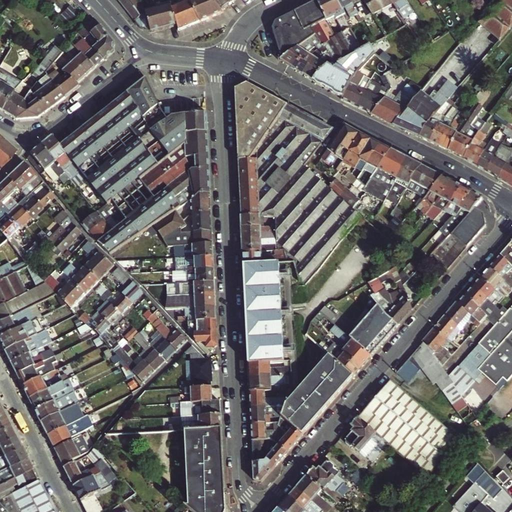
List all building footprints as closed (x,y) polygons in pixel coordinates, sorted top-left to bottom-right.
[(140,2),(141,0),(118,0),(129,13),(141,3),(140,2)] [(170,0),(172,4),(178,26),(179,31),(201,22),(192,9),(185,0),(170,0)] [(212,0),(185,0),(192,9),(201,22),(224,13),(222,10),(212,0)] [(212,0),(222,10),(231,3),(228,0),(212,0)] [(336,0),(319,0),(317,1),(328,22),(336,18),(337,20),(344,17),(341,12),(342,11),(336,0)] [(336,0),(342,11),(347,9),(348,11),(346,13),(352,25),(360,20),(359,18),(349,0),(336,0)] [(367,8),(362,0),(349,0),(359,18),(361,17),(370,13),(367,8)] [(390,0),(362,0),(367,8),(370,13),(372,16),(394,5),(390,0)] [(390,0),(394,5),(399,13),(409,6),(405,0),(390,0)] [(420,0),(427,10),(433,5),(429,0),(420,0)] [(496,46),(511,27),(511,0),(497,0),(484,17),(479,23),(482,25),(496,37),(491,42),(496,46)] [(328,22),(317,1),(295,12),(306,31),(311,28),(316,35),(318,38),(324,46),(326,49),(330,54),(333,59),(336,63),(363,49),(351,29),(336,38),(334,33),(328,22)] [(152,33),(178,26),(172,4),(147,12),(141,3),(129,13),(142,29),(152,33)] [(306,31),(295,12),(276,22),(273,29),(282,58),(305,42),(316,35),(311,28),(306,31)] [(115,43),(96,19),(95,20),(79,34),(105,60),(115,51),(115,43)] [(461,45),(463,47),(482,25),(479,23),(473,30),(461,45)] [(334,33),(336,38),(351,29),(349,26),(344,29),(343,28),(334,33)] [(456,29),(451,32),(457,41),(462,38),(456,29)] [(76,36),(72,42),(96,68),(98,66),(105,60),(79,34),(76,36)] [(424,50),(435,42),(429,34),(418,41),(424,50)] [(281,60),(292,67),(310,55),(324,46),(318,38),(307,45),(305,42),(282,58),(281,60)] [(490,41),(475,59),(481,63),(496,46),(491,42),(490,41)] [(68,47),(78,58),(64,71),(69,74),(76,80),(79,83),(96,68),(72,42),(68,47)] [(363,49),(336,63),(329,68),(323,71),(313,81),(343,98),(359,72),(376,55),(371,45),(368,46),(363,49)] [(63,53),(56,47),(36,73),(43,78),(44,76),(46,74),(55,63),(61,55),(63,53)] [(310,55),(292,67),(300,72),(303,74),(330,54),(326,49),(313,58),(310,55)] [(330,54),(303,74),(313,81),(323,71),(329,68),(324,64),(333,59),(330,54)] [(59,66),(66,58),(61,55),(55,63),(59,66)] [(0,69),(0,109),(4,112),(20,86),(22,83),(0,69)] [(386,75),(388,79),(397,73),(394,70),(386,75)] [(47,76),(56,86),(66,98),(71,94),(81,86),(79,83),(76,80),(69,74),(60,81),(53,72),(47,76)] [(366,76),(359,72),(343,98),(342,100),(357,107),(372,82),(365,78),(366,76)] [(41,80),(39,83),(56,105),(64,99),(66,98),(56,86),(47,76),(46,74),(44,76),(43,78),(41,80)] [(167,120),(164,113),(147,78),(128,92),(150,132),(139,140),(158,166),(183,146),(187,146),(186,115),(172,118),(167,120)] [(372,82),(357,107),(372,115),(386,98),(392,89),(392,87),(389,89),(388,87),(391,85),(388,79),(386,81),(387,83),(380,94),(378,92),(381,87),(372,82)] [(417,98),(422,92),(406,80),(400,88),(404,91),(406,89),(417,98)] [(422,92),(417,98),(408,109),(394,126),(400,129),(404,130),(420,138),(426,126),(432,120),(446,103),(458,89),(448,81),(438,93),(427,85),(422,92)] [(39,83),(32,93),(47,112),(56,105),(39,83)] [(239,160),(252,159),(289,106),(247,83),(235,89),(239,160)] [(20,86),(4,112),(15,118),(32,93),(20,86)] [(471,114),(466,120),(458,133),(449,152),(465,159),(473,144),(476,140),(486,124),(477,118),(484,108),(483,108),(492,96),(483,89),(474,101),(477,104),(474,108),(471,114)] [(61,145),(67,152),(109,204),(113,201),(117,205),(120,209),(128,220),(98,243),(111,255),(139,236),(155,225),(159,223),(165,218),(162,214),(168,208),(159,197),(155,199),(140,180),(158,166),(139,140),(150,132),(128,92),(79,131),(61,145)] [(32,93),(15,118),(17,120),(39,118),(47,112),(32,93)] [(408,109),(386,98),(372,115),(378,118),(394,126),(408,109)] [(191,101),(164,113),(167,120),(172,118),(186,115),(188,115),(208,113),(207,106),(207,103),(193,104),(191,101)] [(446,103),(432,120),(426,126),(420,138),(430,142),(439,125),(440,125),(444,116),(446,117),(454,108),(446,103)] [(305,166),(333,130),(289,106),(252,159),(239,160),(241,197),(242,216),(260,215),(261,215),(274,217),(275,219),(275,226),(275,231),(276,238),(276,243),(276,251),(284,250),(286,256),(287,262),(294,262),(297,275),(299,282),(304,286),(343,240),(363,218),(353,209),(341,199),(333,191),(329,188),(327,186),(305,166)] [(439,125),(430,142),(440,147),(453,120),(455,121),(461,113),(457,110),(454,108),(446,117),(444,116),(440,125),(439,125)] [(453,120),(440,147),(444,149),(449,152),(458,133),(466,120),(471,114),(466,110),(463,114),(461,113),(455,121),(453,120)] [(209,145),(208,113),(188,115),(186,115),(187,146),(209,145)] [(476,140),(482,143),(492,127),(487,122),(486,124),(476,140)] [(344,160),(361,134),(346,126),(322,159),(329,164),(336,155),(344,160)] [(510,133),(506,130),(502,127),(500,129),(508,135),(510,133)] [(377,142),(361,134),(344,160),(343,162),(355,169),(360,161),(367,166),(382,145),(377,142)] [(0,169),(17,151),(0,136),(0,169)] [(42,145),(56,161),(67,152),(61,145),(53,136),(42,145)] [(477,166),(487,172),(502,145),(492,140),(486,152),(477,166)] [(465,159),(477,166),(486,152),(473,144),(465,159)] [(41,174),(45,170),(55,182),(59,178),(64,184),(71,179),(56,161),(42,145),(32,154),(28,158),(41,174)] [(211,193),(209,154),(209,145),(187,146),(183,146),(158,166),(140,180),(155,199),(159,197),(168,208),(162,214),(165,218),(176,211),(202,193),(211,193)] [(365,187),(375,173),(391,150),(382,145),(367,166),(357,180),(365,187)] [(487,172),(499,179),(508,164),(511,159),(511,157),(511,149),(502,145),(487,172)] [(371,210),(360,201),(353,209),(363,218),(387,240),(395,231),(392,228),(379,218),(377,216),(383,205),(387,197),(393,186),(408,159),(391,150),(375,173),(365,187),(363,191),(367,193),(378,199),(371,210)] [(399,203),(411,180),(410,180),(422,166),(411,160),(408,159),(393,186),(397,188),(391,199),(399,203)] [(357,180),(367,166),(360,161),(355,169),(351,175),(357,180)] [(25,163),(17,170),(36,190),(44,183),(45,183),(25,163)] [(511,166),(508,164),(499,179),(511,186),(511,166)] [(420,203),(443,177),(426,168),(422,166),(410,180),(411,180),(417,183),(413,191),(422,196),(414,206),(416,208),(420,203)] [(17,170),(9,178),(19,188),(28,198),(32,194),(36,190),(17,170)] [(348,172),(345,176),(353,184),(357,180),(351,175),(348,172)] [(420,203),(428,210),(454,183),(443,177),(420,203)] [(0,186),(0,221),(9,214),(20,205),(24,201),(21,198),(16,202),(11,196),(19,188),(9,178),(0,186)] [(349,190),(337,180),(329,188),(333,191),(341,199),(349,190)] [(357,180),(353,184),(362,191),(365,187),(357,180)] [(436,217),(443,210),(463,188),(459,186),(454,183),(428,210),(436,217)] [(391,199),(397,188),(393,186),(387,197),(391,199)] [(44,208),(56,197),(47,187),(35,198),(44,208)] [(463,188),(443,210),(449,215),(441,224),(444,226),(452,217),(473,193),(463,188)] [(349,190),(341,199),(353,209),(360,201),(354,196),(349,190)] [(211,193),(202,193),(176,211),(181,219),(212,218),(211,203),(211,193)] [(473,193),(452,217),(460,224),(474,209),(475,209),(483,199),(473,193)] [(32,218),(44,208),(35,198),(30,203),(26,199),(24,201),(20,205),(32,218)] [(90,233),(106,221),(102,216),(117,205),(113,201),(109,204),(98,212),(82,224),(90,233)] [(399,203),(393,214),(399,219),(406,206),(399,203)] [(20,205),(9,214),(21,229),(32,218),(20,205)] [(386,206),(383,205),(377,216),(379,218),(386,206)] [(76,216),(81,222),(91,214),(86,207),(76,216)] [(420,211),(416,208),(403,222),(407,226),(420,211)] [(474,209),(460,224),(451,234),(467,248),(476,238),(486,226),(484,214),(475,209),(474,209)] [(155,225),(169,246),(213,244),(213,232),(187,233),(186,226),(184,228),(179,220),(181,219),(176,211),(165,218),(159,223),(155,225)] [(64,212),(55,220),(60,225),(69,217),(64,212)] [(13,235),(21,229),(9,214),(0,221),(0,228),(8,239),(27,263),(40,251),(38,249),(35,245),(27,252),(13,235)] [(109,224),(106,221),(90,233),(97,242),(124,221),(120,215),(109,224)] [(242,226),(243,228),(261,227),(275,226),(275,219),(261,220),(260,215),(242,216),(242,226)] [(62,227),(60,230),(64,233),(73,242),(83,232),(73,223),(71,219),(70,216),(69,217),(60,225),(62,227)] [(186,226),(187,233),(213,232),(212,218),(181,219),(179,220),(184,228),(186,226)] [(55,220),(44,231),(50,238),(55,234),(53,232),(60,225),(55,220)] [(395,231),(403,222),(400,220),(392,228),(395,231)] [(243,228),(243,240),(262,239),(276,238),(275,231),(261,232),(261,227),(243,228)] [(50,238),(44,231),(39,235),(46,242),(49,239),(50,238)] [(64,233),(56,241),(54,239),(51,242),(63,253),(73,242),(64,233)] [(451,234),(446,239),(463,253),(467,248),(451,234)] [(0,281),(29,266),(27,263),(8,239),(0,245),(0,257),(6,265),(0,267),(0,281)] [(262,239),(243,240),(244,252),(263,251),(276,251),(276,243),(262,244),(262,239)] [(443,243),(440,246),(456,260),(463,253),(446,239),(443,243)] [(94,258),(86,266),(94,273),(107,259),(100,252),(92,244),(90,241),(83,248),(94,258)] [(511,242),(501,255),(511,265),(511,242)] [(213,244),(169,246),(169,252),(184,251),(185,258),(214,257),(214,255),(213,244)] [(440,246),(436,250),(452,265),(456,260),(440,246)] [(436,250),(432,255),(448,270),(452,265),(436,250)] [(263,251),(244,252),(245,264),(280,263),(287,262),(286,256),(263,257),(263,251)] [(495,262),(490,267),(502,279),(511,267),(511,265),(501,255),(495,262)] [(214,257),(185,258),(175,259),(176,267),(167,268),(167,272),(214,269),(214,257)] [(101,280),(115,266),(107,259),(94,273),(101,280)] [(289,362),(280,263),(245,264),(245,266),(246,277),(245,277),(245,278),(246,278),(246,289),(246,291),(246,301),(246,303),(247,303),(247,314),(247,316),(248,326),(247,326),(247,328),(248,328),(248,338),(248,340),(249,351),(248,351),(248,352),(249,364),(271,363),(274,363),(289,362)] [(86,266),(80,272),(72,264),(64,272),(72,280),(79,287),(86,280),(94,273),(86,266)] [(40,277),(29,266),(0,281),(0,306),(45,282),(40,277)] [(371,296),(387,315),(399,326),(414,309),(404,286),(399,275),(396,267),(386,273),(392,285),(397,282),(401,290),(396,295),(395,294),(392,298),(385,289),(384,289),(378,278),(369,284),(371,287),(374,293),(371,296)] [(490,267),(482,277),(505,299),(507,296),(505,293),(507,291),(509,293),(511,290),(511,288),(502,279),(490,267)] [(119,269),(114,274),(125,285),(130,280),(125,275),(121,271),(119,269)] [(181,275),(181,283),(215,282),(214,269),(167,272),(163,272),(163,275),(181,275)] [(52,278),(45,271),(40,277),(45,282),(47,283),(52,278)] [(86,280),(79,287),(87,295),(101,280),(94,273),(86,280)] [(505,299),(482,277),(474,286),(497,307),(500,304),(505,299)] [(59,296),(64,302),(79,287),(72,280),(64,289),(55,280),(52,278),(47,283),(56,294),(59,296)] [(131,279),(130,280),(125,285),(120,290),(133,303),(144,293),(131,279)] [(45,282),(0,306),(0,323),(56,294),(47,283),(45,282)] [(158,301),(165,309),(216,306),(216,304),(215,282),(181,283),(168,284),(168,291),(178,290),(178,295),(154,297),(158,301)] [(497,307),(474,286),(466,295),(480,308),(489,316),(497,307)] [(71,310),(87,295),(79,287),(64,302),(67,305),(69,307),(71,310)] [(102,298),(106,302),(109,300),(115,294),(110,290),(102,298)] [(133,303),(120,290),(115,294),(109,300),(122,314),(133,303)] [(56,294),(0,323),(0,338),(32,323),(67,305),(64,302),(59,296),(56,294)] [(470,313),(472,315),(480,322),(484,318),(477,312),(480,308),(466,295),(459,303),(470,313)] [(99,312),(112,325),(122,314),(109,300),(106,302),(106,303),(108,305),(105,305),(101,309),(99,312)] [(458,326),(470,313),(459,303),(457,301),(446,315),(458,326)] [(176,321),(184,321),(197,320),(217,319),(216,306),(165,309),(176,321)] [(511,307),(509,311),(501,319),(479,343),(491,354),(478,369),(482,374),(494,361),(511,340),(511,307)] [(174,334),(157,317),(162,312),(159,309),(153,315),(148,320),(151,323),(155,327),(178,350),(188,341),(178,329),(174,334)] [(89,320),(78,310),(75,313),(76,315),(81,319),(86,324),(89,320)] [(144,315),(148,320),(153,315),(149,311),(144,315)] [(91,325),(101,335),(112,325),(99,312),(89,320),(86,324),(88,326),(89,327),(91,325)] [(446,315),(435,328),(450,341),(451,342),(462,329),(458,326),(446,315)] [(480,322),(472,315),(469,318),(479,327),(480,326),(481,324),(480,322)] [(78,328),(86,324),(81,319),(75,322),(78,328)] [(187,332),(197,343),(207,343),(208,355),(218,346),(217,324),(217,319),(197,320),(197,332),(187,332)] [(35,329),(32,323),(0,338),(0,339),(6,351),(43,332),(40,327),(35,329)] [(147,341),(151,345),(166,361),(178,350),(155,327),(151,323),(140,334),(141,334),(147,341)] [(343,351),(344,352),(362,368),(372,358),(334,326),(330,331),(347,346),(343,351)] [(50,328),(43,332),(6,351),(12,363),(45,346),(56,340),(50,328)] [(138,331),(135,328),(124,338),(128,342),(139,332),(138,331)] [(424,341),(424,342),(436,352),(434,354),(442,366),(452,356),(455,353),(453,351),(451,353),(444,348),(450,341),(435,328),(424,341)] [(138,337),(140,339),(137,341),(142,346),(147,341),(141,334),(138,337)] [(103,340),(105,342),(107,345),(116,354),(119,351),(116,348),(119,345),(112,338),(110,341),(106,337),(103,340)] [(511,340),(494,361),(505,370),(511,362),(511,340)] [(147,341),(142,346),(145,350),(151,345),(147,341)] [(424,342),(397,373),(409,383),(422,367),(433,383),(436,381),(468,427),(480,418),(470,404),(464,397),(463,396),(462,395),(450,378),(449,376),(442,366),(434,354),(436,352),(424,342)] [(145,350),(146,351),(141,356),(142,358),(155,372),(166,361),(151,345),(145,350)] [(51,358),(45,346),(12,363),(14,368),(18,375),(51,358)] [(182,361),(183,389),(192,389),(213,388),(211,359),(207,360),(197,349),(191,350),(192,361),(182,361)] [(128,366),(144,382),(155,372),(142,358),(136,364),(123,350),(118,355),(125,362),(128,366)] [(362,368),(344,352),(336,361),(354,377),(362,368)] [(318,365),(321,368),(296,396),(306,405),(300,412),(288,401),(286,406),(283,414),(282,418),(303,436),(315,422),(354,377),(336,361),(328,354),(318,365)] [(125,362),(118,355),(110,360),(114,368),(125,362)] [(57,370),(51,358),(18,375),(24,387),(57,370)] [(511,362),(505,370),(494,361),(482,374),(496,386),(503,379),(507,383),(511,377),(511,362)] [(249,364),(249,378),(272,377),(271,363),(249,364)] [(128,366),(123,369),(128,379),(136,375),(128,366)] [(459,368),(450,378),(462,395),(467,391),(475,382),(459,368)] [(63,383),(57,370),(24,387),(30,399),(63,383)] [(272,377),(249,378),(250,389),(250,391),(272,390),(272,385),(288,384),(288,379),(293,379),(293,376),(272,377)] [(71,378),(63,383),(30,399),(36,411),(70,395),(67,389),(75,385),(71,378)] [(359,418),(389,445),(405,459),(427,478),(460,440),(392,380),(359,418)] [(192,389),(193,403),(214,402),(213,388),(192,389)] [(251,408),(286,406),(288,401),(289,397),(273,399),(272,390),(250,391),(251,408)] [(72,394),(70,395),(36,411),(42,422),(77,404),(72,394)] [(214,402),(193,403),(187,403),(182,404),(183,417),(221,415),(221,402),(214,402)] [(46,430),(48,435),(79,420),(76,414),(80,411),(77,404),(42,422),(46,430)] [(251,408),(252,424),(267,423),(280,423),(282,418),(283,414),(286,406),(251,408)] [(0,428),(9,424),(3,413),(0,414),(0,428)] [(221,415),(183,417),(183,424),(171,425),(171,428),(165,428),(166,431),(191,430),(208,430),(222,429),(221,415)] [(79,420),(48,435),(54,447),(90,430),(84,418),(79,420)] [(275,441),(288,453),(303,436),(282,418),(280,423),(278,427),(283,431),(275,441)] [(389,445),(359,418),(352,426),(355,429),(346,440),(347,441),(346,443),(351,447),(353,446),(361,453),(373,438),(376,440),(377,444),(380,446),(384,450),(389,445)] [(253,440),(269,439),(271,440),(272,438),(274,435),(276,431),(267,431),(267,423),(252,424),(253,440)] [(0,442),(15,435),(9,424),(0,428),(0,442)] [(222,429),(208,430),(208,437),(222,436),(222,429)] [(185,506),(188,508),(192,511),(226,511),(223,448),(222,436),(208,437),(208,430),(191,430),(191,444),(200,444),(201,455),(192,455),(193,482),(202,481),(203,493),(194,493),(194,503),(185,506)] [(0,456),(20,447),(15,435),(0,442),(0,456)] [(56,450),(64,465),(88,453),(90,451),(84,440),(88,438),(87,435),(56,450)] [(361,453),(368,459),(380,446),(377,444),(376,440),(373,438),(361,453)] [(253,464),(254,464),(254,479),(254,480),(262,483),(280,462),(270,453),(267,456),(267,452),(267,450),(267,448),(271,440),(269,439),(253,440),(253,447),(253,449),(253,455),(253,456),(254,463),(253,463),(253,464)] [(267,456),(270,453),(280,462),(288,453),(275,441),(267,450),(267,452),(267,456)] [(99,463),(106,457),(96,446),(89,455),(93,461),(95,464),(101,473),(74,487),(87,511),(103,511),(95,495),(112,486),(109,482),(113,479),(113,473),(108,467),(104,470),(99,463)] [(0,470),(26,458),(20,447),(0,456),(0,470)] [(0,484),(32,469),(26,458),(0,470),(0,484)] [(78,460),(65,467),(74,487),(101,473),(95,464),(88,468),(87,466),(83,469),(78,460)] [(314,469),(307,477),(322,490),(338,503),(342,498),(333,490),(332,492),(328,488),(337,477),(340,479),(343,475),(335,468),(335,465),(331,461),(328,462),(327,461),(317,472),(314,469)] [(36,477),(32,469),(0,484),(0,498),(15,491),(13,486),(17,484),(18,486),(36,477)] [(509,478),(503,470),(496,476),(503,484),(509,478)] [(452,509),(455,511),(489,511),(480,504),(487,495),(492,500),(501,489),(481,473),(452,509)] [(301,483),(297,488),(320,508),(324,511),(338,511),(318,494),(322,490),(307,477),(301,483)] [(53,511),(37,480),(15,491),(0,498),(0,501),(1,503),(9,511),(53,511)] [(320,508),(297,488),(289,497),(306,511),(317,511),(320,508)] [(306,511),(289,497),(278,510),(275,511),(306,511)] [(0,511),(9,511),(1,503),(0,501),(0,511)] [(125,511),(128,511),(133,511),(125,502),(110,511),(125,511)]
